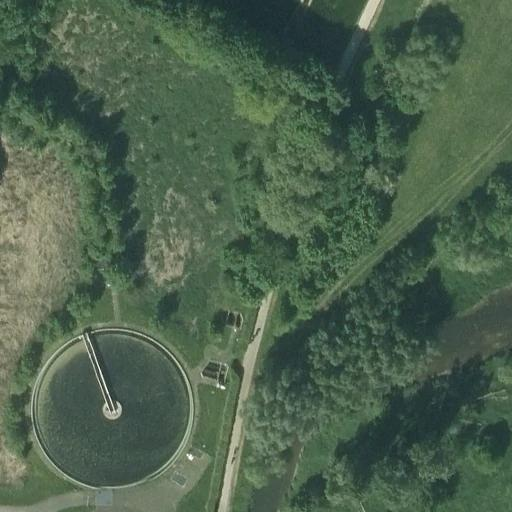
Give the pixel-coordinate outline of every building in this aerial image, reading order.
[(105,256),(91,258),(95,285),(118,282),(115,261),(106,262),(105,256)] [(240,313),(228,310),(225,325),(240,329),(242,319),(240,313)] [(228,365),(208,360),(199,372),(201,377),(223,383),(228,366),(228,365)] [(204,454),(190,445),(186,453),(199,461),(204,454)] [(188,480),(174,471),(169,480),(183,488),(188,480)] [(106,490),(106,493),(95,493),(95,506),(111,507),(112,491),(106,490)]
